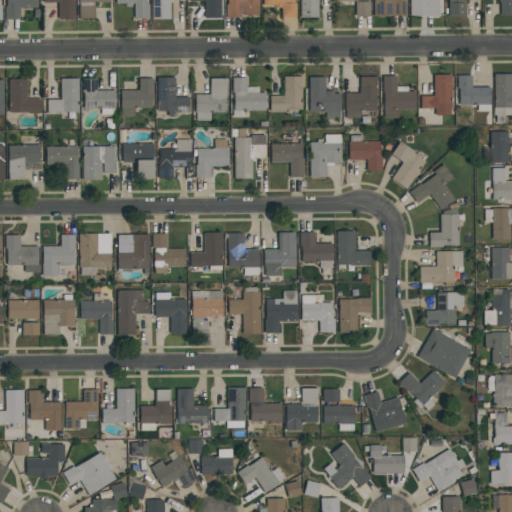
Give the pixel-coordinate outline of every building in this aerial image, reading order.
[(5,6),(5,0),(37,0),(37,8),(19,8),(19,20),(4,20),(4,6),(5,6)] [(74,0),(74,19),(57,19),(57,3),(43,3),(42,0),(74,0)] [(78,0),(109,0),(109,2),(93,2),(93,6),(94,6),(94,18),(78,18),(78,6),(79,6),(79,2),(78,2),(78,0)] [(148,18),(134,18),(133,3),(115,3),(115,0),(146,0),(147,4),(148,4),(148,18)] [(169,0),(169,19),(151,19),(151,0),(169,0)] [(220,0),(220,17),(204,17),(203,1),(188,1),(188,0),(220,0)] [(225,18),(225,4),(226,4),(226,0),(258,0),(258,15),(244,15),(244,13),(239,13),(239,17),(225,18)] [(262,5),(262,0),(293,0),(293,3),(295,3),(295,17),(280,17),(280,8),(275,8),(275,5),(262,5)] [(299,18),(299,0),(317,0),(317,17),(299,18)] [(367,0),(367,2),(369,2),(369,15),(355,15),(355,1),(336,1),(336,0),(367,0)] [(372,16),(372,0),(403,0),(404,3),(405,3),(405,16),(372,16)] [(408,17),(408,0),(438,0),(438,16),(408,17)] [(464,0),(465,15),(448,15),(447,0),(464,0)] [(511,0),(511,14),(499,14),(499,3),(498,3),(498,0),(511,0)] [(493,74),(511,74),(511,94),(511,108),(510,108),(510,115),(503,115),(503,123),(495,123),(495,115),(492,115),(492,108),(493,108),(493,74)] [(432,96),(432,75),(450,75),(451,108),(450,108),(450,115),(434,115),(434,109),(419,109),(419,96),(432,96)] [(489,105),(458,105),(458,89),(456,89),(456,75),(471,75),(471,87),(489,87),(489,105)] [(301,76),(301,110),(285,110),(285,112),(269,112),(269,96),(283,96),(282,77),(301,76)] [(381,76),(395,76),(395,87),(406,87),(406,92),(414,92),(414,110),(398,110),(398,119),(382,119),(382,92),(381,92),(381,76)] [(188,112),(176,112),(176,117),(167,117),(167,112),(163,112),(163,111),(156,111),(156,78),(174,77),(174,97),(188,97),(188,112)] [(324,77),(324,94),(325,94),(325,91),(332,91),(333,94),(339,93),(339,111),(338,111),(338,119),(324,119),(324,112),(308,112),(308,77),(324,77)] [(375,77),(375,88),(376,88),(376,95),(375,95),(375,111),(360,111),(360,117),(345,117),(345,111),(344,111),(344,93),(358,93),(358,88),(359,88),(359,77),(375,77)] [(78,78),(78,112),(46,113),(46,100),(59,100),(59,78),(78,78)] [(152,78),(152,92),(151,92),(151,108),(134,108),(134,117),(121,117),(121,109),(120,109),(120,90),(138,90),(138,78),(152,78)] [(225,78),(225,113),(209,113),(209,120),(195,120),(195,113),(194,113),(194,95),(209,95),(209,78),(225,78)] [(246,78),(246,87),(258,87),(258,93),(264,92),(265,111),(242,111),(242,116),(232,116),(232,111),(233,111),(233,92),(231,92),(231,78),(246,78)] [(8,113),(8,79),(26,79),(26,99),(40,99),(40,113),(26,114),(26,112),(8,113)] [(114,91),(114,115),(100,115),(100,109),(83,109),(83,92),(81,92),(81,79),(96,79),(96,91),(114,91)] [(190,167),(172,167),(172,179),(156,179),(156,165),(158,165),(157,149),(175,149),(175,140),(178,140),(178,130),(188,130),(188,140),(189,140),(190,167)] [(511,132),(511,148),(511,146),(506,146),(506,163),(489,164),(489,131),(507,131),(507,133),(510,133),(510,132),(511,132)] [(341,163),(332,163),(332,165),(325,166),(325,177),(309,177),(308,142),(317,142),(317,140),(322,140),(322,142),(324,142),(324,134),(340,134),(340,159),(341,159),(341,163)] [(251,178),(233,178),(233,138),(249,137),(249,135),(264,135),(264,158),(255,158),(255,161),(251,161),(251,178)] [(196,149),(213,148),(213,140),(226,139),(226,148),(227,148),(227,167),(209,167),(209,178),(194,179),(194,165),(196,165),(196,149)] [(366,171),(366,160),(348,160),(347,142),(378,141),(378,157),(381,157),(381,171),(366,171)] [(401,163),(389,155),(398,142),(411,151),(410,151),(414,154),(414,155),(424,162),(405,190),(390,179),(401,163)] [(152,144),(152,160),(151,160),(152,179),(135,179),(134,163),(121,163),(121,144),(152,144)] [(303,177),(288,177),(288,163),(269,163),(269,144),(301,144),(301,160),(303,160),(303,177)] [(7,146),(38,146),(38,163),(23,163),(23,180),(7,180),(7,146)] [(78,179),(64,180),(64,164),(45,165),(45,146),(76,146),(76,160),(78,160),(78,179)] [(113,146),(113,158),(115,158),(115,173),(102,173),(102,163),(100,163),(100,180),(82,180),(81,146),(113,146)] [(444,185),(454,199),(439,210),(428,195),(416,203),(407,192),(419,183),(420,185),(435,174),(432,171),(442,164),(452,179),(444,185)] [(503,168),(503,181),(511,181),(511,200),(491,200),(491,168),(503,168)] [(511,207),(511,238),(510,238),(510,224),(509,224),(509,240),(491,240),(491,222),(483,222),(483,210),(491,210),(491,208),(510,208),(510,207),(511,207)] [(457,246),(442,246),(442,247),(428,247),(428,232),(439,232),(439,214),(457,214),(457,246)] [(368,251),(368,266),(349,266),(349,265),(335,265),(335,231),(353,231),(354,251),(368,251)] [(294,232),(294,267),(280,267),(280,276),(264,276),(264,267),(262,267),(262,249),(277,249),(277,232),(294,232)] [(331,268),(318,268),(318,262),(301,262),(300,246),(298,246),(298,232),(314,232),(314,244),(332,243),(332,261),(331,261),(331,268)] [(189,267),(189,253),(203,253),(203,233),(220,233),(221,270),(208,270),(208,266),(202,266),(202,267),(189,267)] [(226,233),(243,233),(243,249),(258,249),(258,267),(257,267),(257,275),(243,275),(243,268),(227,268),(227,251),(226,251),(226,233)] [(78,234),(110,234),(110,268),(95,268),(95,276),(80,276),(79,268),(78,268),(78,234)] [(153,273),(153,266),(152,266),(152,249),(151,249),(151,234),(166,234),(166,249),(184,249),(184,267),(165,267),(165,273),(153,273)] [(39,273),(23,273),(23,265),(6,265),(6,249),(4,249),(4,235),(19,235),(19,247),(37,246),(37,265),(39,265),(39,273)] [(74,235),(74,248),(72,248),(73,264),(57,265),(57,276),(41,277),(41,264),(41,247),(59,247),(59,235),(74,235)] [(116,272),(116,235),(147,235),(147,269),(131,269),(131,272),(116,272)] [(511,279),(490,279),(490,248),(508,248),(508,263),(511,262),(511,279)] [(461,251),(461,266),(453,266),(453,283),(451,283),(451,286),(443,286),(443,283),(418,283),(418,266),(434,266),(434,251),(461,251)] [(256,287),(256,292),(259,292),(259,334),(241,334),(241,315),(227,315),(227,300),(241,300),(241,292),(242,292),(242,287),(256,287)] [(482,311),(490,310),(490,295),(491,295),(491,289),(500,289),(508,289),(508,326),(491,326),(491,325),(482,325),(482,311)] [(116,290),(143,290),(143,301),(147,301),(147,314),(134,314),(134,335),(116,336),(116,290)] [(221,291),(221,299),(222,299),(222,317),(201,317),(201,321),(206,321),(206,333),(190,333),(190,291),(221,291)] [(295,321),(278,321),(278,333),(263,333),(263,319),(264,319),(264,305),(265,305),(265,299),(282,299),(281,291),(295,291),(295,321)] [(454,324),(438,324),(438,326),(424,326),(424,311),(436,311),(435,293),(462,292),(462,308),(454,308),(454,324)] [(110,301),(110,320),(112,320),(112,335),(98,335),(98,319),(79,320),(79,301),(92,301),(92,294),(101,293),(101,301),(110,301)] [(185,299),(185,334),(169,334),(169,317),(154,318),(153,300),(154,300),(154,293),(169,293),(169,299),(185,299)] [(314,295),(314,303),(331,302),(331,319),(333,319),(334,332),(318,332),(318,321),(300,321),(300,304),(301,304),(300,295),(314,295)] [(337,333),(337,300),(356,299),(356,298),(370,298),(370,313),(356,313),(356,333),(337,333)] [(38,300),(38,319),(6,319),(6,301),(38,300)] [(73,326),(58,326),(58,334),(42,334),(42,300),(73,300),(73,326)] [(22,336),(21,323),(38,323),(38,335),(22,336)] [(469,349),(453,378),(415,357),(431,328),(469,349)] [(508,332),(508,364),(490,364),(490,348),(483,348),(483,333),(490,333),(490,332),(508,332)] [(418,408),(412,402),(415,399),(409,392),(407,394),(397,383),(408,372),(418,383),(432,370),(444,383),(428,399),(433,405),(427,411),(421,405),(418,408)] [(511,407),(491,407),(491,393),(492,393),(492,391),(489,391),(486,389),(486,379),(487,377),(489,376),(493,376),(493,375),(511,374),(511,407)] [(213,409),(226,409),(226,388),(244,388),(244,421),(243,421),(243,428),(225,428),(225,421),(213,421),(213,409)] [(280,421),(249,422),(249,403),(247,403),(247,388),(262,388),(262,403),(280,403),(280,421)] [(133,389),(133,422),(114,423),(100,423),(100,409),(115,409),(114,389),(133,389)] [(176,424),(175,389),(192,389),(192,406),(207,406),(207,423),(176,424)] [(316,389),(316,422),(300,422),(300,430),(285,430),(285,404),(300,404),(300,389),(316,389)] [(338,389),(321,390),(321,402),(338,402),(338,389)] [(23,424),(0,424),(0,411),(4,411),(4,390),(22,390),(23,424)] [(59,402),(59,430),(44,431),(44,420),(28,420),(28,404),(26,404),(26,390),(41,390),(41,402),(59,402)] [(96,390),(96,404),(95,404),(95,419),(78,420),(78,429),(64,429),(64,402),(82,402),(82,390),(96,390)] [(139,424),(139,406),(153,406),(153,401),(154,401),(154,390),(169,390),(169,401),(167,401),(167,406),(170,406),(170,424),(154,424),(154,431),(140,431),(139,424)] [(404,424),(374,432),(367,408),(366,409),(362,396),(376,391),(380,402),(397,397),(404,424)] [(321,406),(353,406),(353,424),(352,424),(352,431),(338,431),(338,424),(322,424),(321,406)] [(511,445),(493,445),(493,413),(506,413),(506,426),(511,426),(511,445)] [(401,452),(400,438),(415,438),(415,452),(401,452)] [(187,454),(187,440),(201,440),(201,453),(187,454)] [(12,456),(12,442),(27,442),(27,455),(15,456),(12,456)] [(129,456),(129,443),(146,443),(146,456),(129,456)] [(337,489),(327,476),(322,469),(328,463),(334,470),(338,466),(329,454),(342,443),(353,456),(352,458),(360,468),(361,467),(370,478),(359,487),(351,478),(337,489)] [(63,461),(56,461),(57,476),(46,476),(46,479),(37,479),(37,476),(25,476),(24,458),(47,458),(46,454),(40,454),(40,444),(49,444),(63,444),(63,461)] [(402,455),(402,473),(372,473),(372,464),(368,464),(368,459),(371,459),(371,458),(368,458),(368,445),(380,445),(380,455),(402,455)] [(231,449),(231,474),(200,475),(200,457),(217,457),(216,449),(231,449)] [(437,492),(428,477),(418,482),(410,469),(422,462),(423,464),(448,449),(455,462),(460,459),(464,466),(458,470),(461,475),(451,481),(453,483),(437,492)] [(161,488),(152,474),(153,473),(149,467),(160,460),(164,465),(171,461),(167,455),(173,451),(177,457),(178,456),(187,469),(188,468),(195,480),(183,487),(177,478),(161,488)] [(61,473),(73,466),(74,467),(99,452),(115,479),(88,495),(79,480),(69,486),(61,473)] [(511,484),(489,484),(489,471),(496,471),(496,453),(511,453),(511,484)] [(243,484),(235,473),(246,465),(247,466),(260,457),(270,472),(276,467),(283,478),(277,482),(278,483),(264,492),(254,477),(243,484)] [(0,463),(7,468),(0,480),(0,485),(8,489),(1,502),(0,501),(0,463)] [(472,479),(476,492),(462,496),(458,483),(472,479)] [(283,484),(296,481),(301,495),(287,499),(283,484)] [(316,498),(302,495),(306,481),(319,484),(316,498)] [(113,500),(109,486),(122,482),(126,496),(113,500)] [(131,482),(145,486),(141,500),(127,496),(131,482)] [(511,495),(511,511),(496,511),(496,495),(511,495)] [(440,511),(440,497),(458,497),(458,511),(440,511)] [(283,498),(283,511),(265,511),(265,499),(283,498)] [(337,511),(319,511),(319,498),(337,498),(337,511)] [(90,507),(90,504),(91,504),(91,500),(115,500),(116,511),(109,511),(82,511),(82,507),(90,507)] [(145,511),(145,500),(163,500),(163,511),(145,511)]
